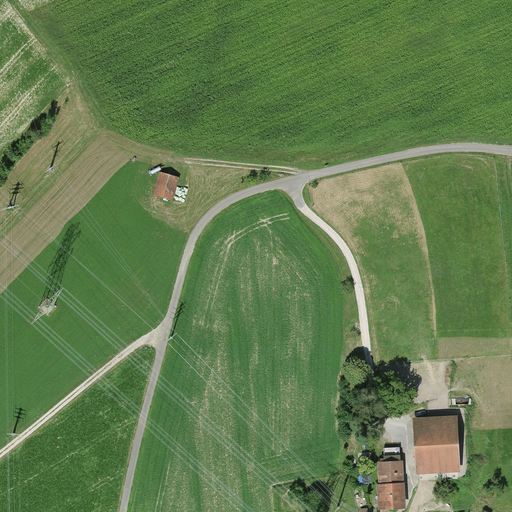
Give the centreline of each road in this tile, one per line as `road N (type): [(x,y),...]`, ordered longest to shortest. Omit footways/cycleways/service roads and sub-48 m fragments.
road 1 (residential): [(121,511),(182,260),(221,204),(428,150),(511,151)]
road 2 (track): [(9,0),(63,59),(91,121),(123,145),(309,176)]
road 3 (track): [(0,453),(134,345),(160,337)]
